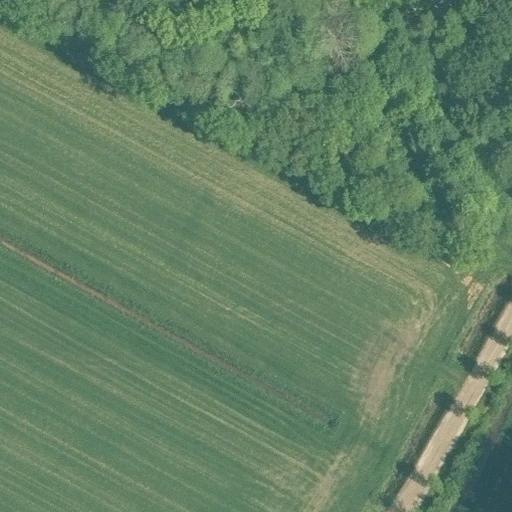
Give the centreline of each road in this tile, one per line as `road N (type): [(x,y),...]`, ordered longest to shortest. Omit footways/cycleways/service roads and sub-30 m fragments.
road 1 (track): [(364,0),(491,249),(511,264)]
road 2 (track): [(406,511),(511,321)]
